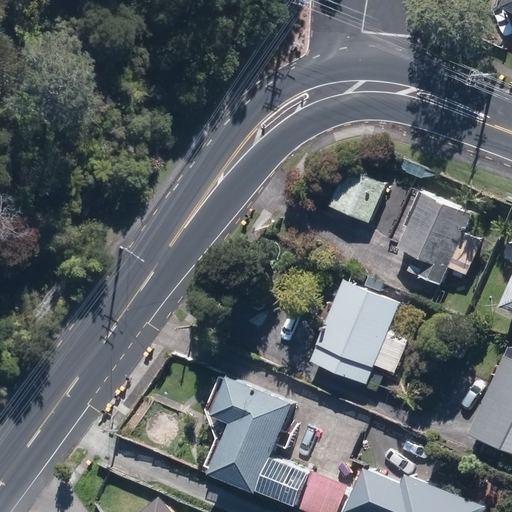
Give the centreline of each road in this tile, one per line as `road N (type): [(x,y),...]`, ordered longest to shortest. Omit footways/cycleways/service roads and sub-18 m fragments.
road 1 (tertiary): [(0,488),(269,127),(327,89),(360,86)]
road 2 (tertiary): [(360,86),(410,91),(511,128)]
